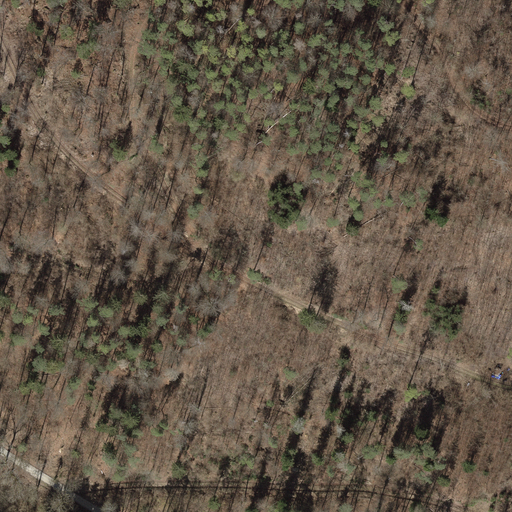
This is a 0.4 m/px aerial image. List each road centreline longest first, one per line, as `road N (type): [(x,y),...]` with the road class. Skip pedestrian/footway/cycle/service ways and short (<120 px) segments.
road 1 (track): [(0,36),(35,115),(187,250),(511,388)]
road 2 (track): [(68,490),(207,483),(410,494),(455,511)]
road 3 (track): [(154,0),(132,50),(129,99),(139,139),(206,259)]
road 4 (track): [(511,127),(475,110),(428,25),(397,0)]
road 5 (track): [(0,450),(104,511)]
